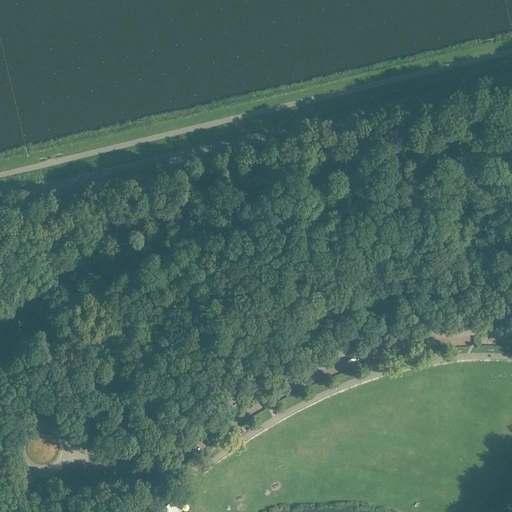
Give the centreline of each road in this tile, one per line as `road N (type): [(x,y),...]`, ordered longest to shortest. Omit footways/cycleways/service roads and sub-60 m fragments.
road 1 (unknown): [(0,426),(53,391),(144,387),(208,349),(284,320),(477,299),(511,304)]
road 2 (tertiary): [(0,200),(511,76)]
